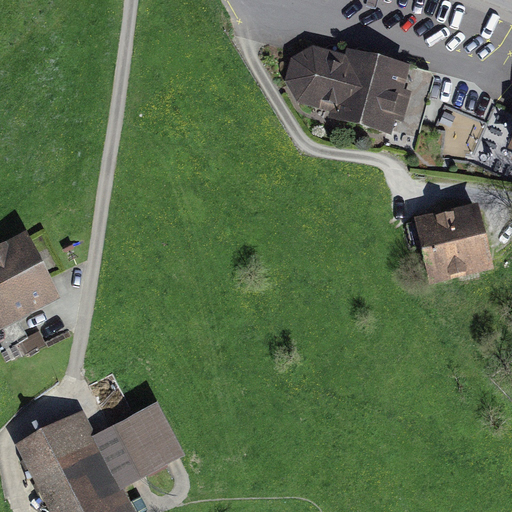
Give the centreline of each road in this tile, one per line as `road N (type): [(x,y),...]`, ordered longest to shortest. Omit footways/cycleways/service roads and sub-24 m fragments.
road 1 (residential): [(131,0),(72,383)]
road 2 (track): [(249,7),(252,59),(300,141),(387,163),(429,215)]
road 3 (track): [(72,383),(5,443),(19,511)]
